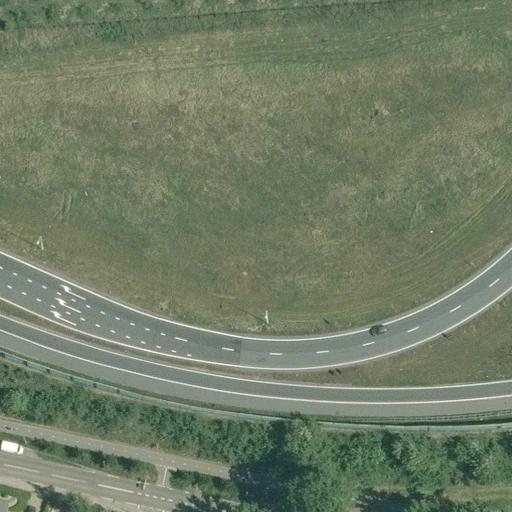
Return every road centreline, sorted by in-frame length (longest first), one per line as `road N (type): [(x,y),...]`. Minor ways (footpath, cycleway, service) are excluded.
road 1 (motorway): [(511,269),(420,327),(297,356),(226,352),(179,339),(0,267)]
road 2 (motorway): [(0,322),(88,353),(218,383),(360,395),(511,388)]
road 3 (tertiary): [(0,466),(169,503)]
